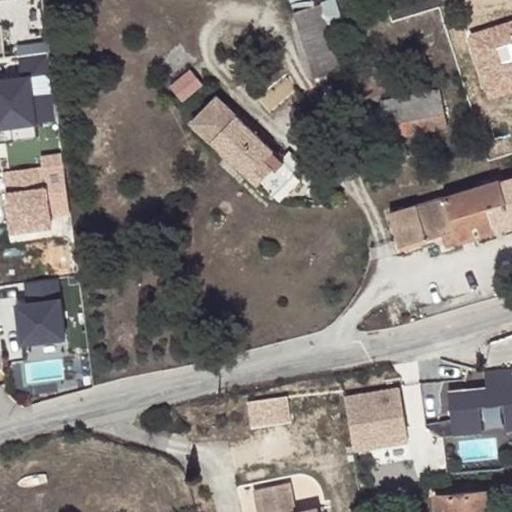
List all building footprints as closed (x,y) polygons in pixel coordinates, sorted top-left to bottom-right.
[(340,74),(318,8),(290,17),(313,83),(340,74)] [(511,18),(472,30),(489,92),(511,85),(511,18)] [(38,129),(60,125),(56,99),(34,102),(31,82),(53,78),(50,58),(20,62),(23,83),(0,85),(0,133),(13,132),(38,129)] [(186,98),(205,81),(193,69),(175,86),(186,98)] [(440,88),(380,101),(385,126),(389,142),(449,129),(445,113),(440,88)] [(199,133),(213,147),(238,122),(223,107),(199,133)] [(274,155),(238,122),(213,147),(250,181),(274,155)] [(38,129),(13,132),(16,149),(40,145),(38,129)] [(65,148),(44,154),(47,165),(68,160),(65,148)] [(283,163),(274,155),(250,181),(259,189),(283,163)] [(11,236),(53,233),(48,165),(6,168),(11,236)] [(401,252),(443,239),(455,235),(458,247),(511,230),(511,184),(501,188),(500,184),(390,218),(401,252)] [(455,235),(443,239),(447,251),(458,247),(455,235)] [(60,285),(28,289),(31,309),(19,310),(25,350),(69,344),(60,285)] [(511,372),(485,375),(487,390),(487,396),(467,397),(467,392),(448,393),(452,437),(481,434),(478,409),(504,407),(507,436),(511,435),(511,372)] [(405,391),(350,402),(360,453),(415,442),(405,391)] [(280,401),(260,406),(262,413),(281,408),(280,401)] [(290,482),(260,488),(264,511),(319,511),(318,506),(297,511),(290,482)] [(264,511),(260,488),(254,490),(258,511),(264,511)] [(486,511),(485,494),(434,499),(435,511),(486,511)]
